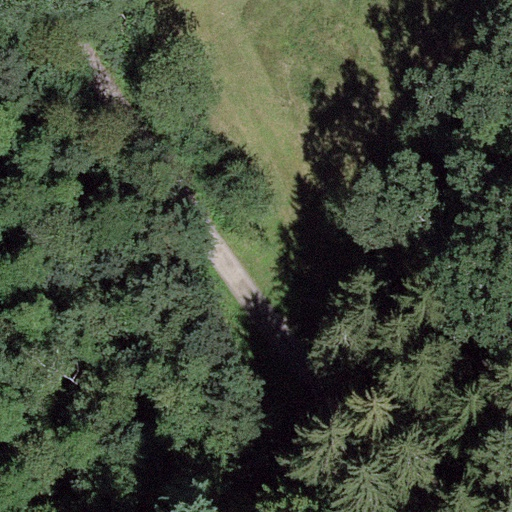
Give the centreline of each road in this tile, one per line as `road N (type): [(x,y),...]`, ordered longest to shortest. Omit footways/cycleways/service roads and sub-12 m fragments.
road 1 (track): [(270,327),(37,0)]
road 2 (track): [(470,511),(270,327)]
